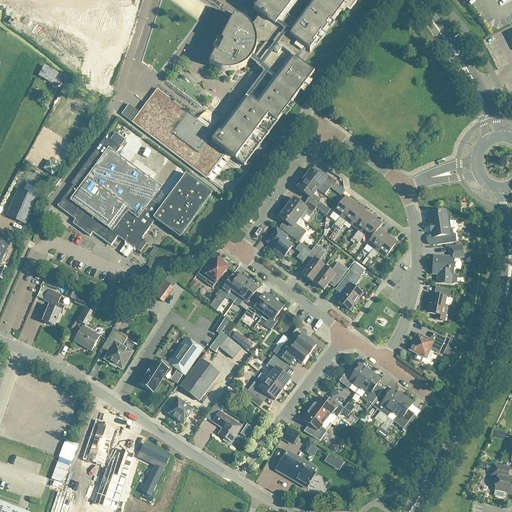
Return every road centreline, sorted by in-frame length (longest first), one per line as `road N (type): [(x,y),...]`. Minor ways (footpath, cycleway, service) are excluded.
road 1 (residential): [(287,511),(97,390),(0,340)]
road 2 (residential): [(237,252),(326,125),(403,188)]
road 3 (tertiary): [(419,495),(472,398),(500,319)]
road 4 (residential): [(381,360),(400,331),(417,271),(403,188)]
road 5 (tertiary): [(504,136),(460,50),(430,19)]
road 6 (tertiary): [(430,19),(473,99),(484,142)]
road 7 (residential): [(345,333),(237,252)]
road 8 (tertiary): [(496,187),(504,225),(500,319)]
road 9 (residential): [(141,107),(120,84),(147,0)]
